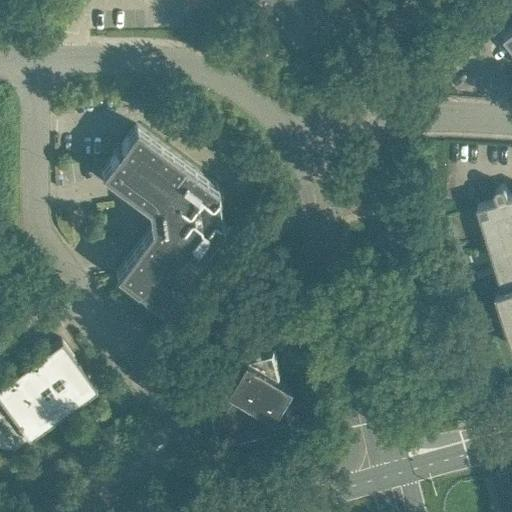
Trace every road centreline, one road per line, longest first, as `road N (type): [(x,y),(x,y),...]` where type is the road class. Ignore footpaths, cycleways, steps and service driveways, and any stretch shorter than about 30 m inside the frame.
road 1 (unclassified): [(150,385),(40,227),(38,59)]
road 2 (unclassified): [(296,140),(234,85),(183,65),(38,59)]
road 3 (unclassified): [(358,352),(296,140)]
road 4 (unclassified): [(296,140),(378,111),(511,120)]
road 5 (unclassified): [(358,352),(373,484)]
road 6 (unclassified): [(404,476),(358,352)]
